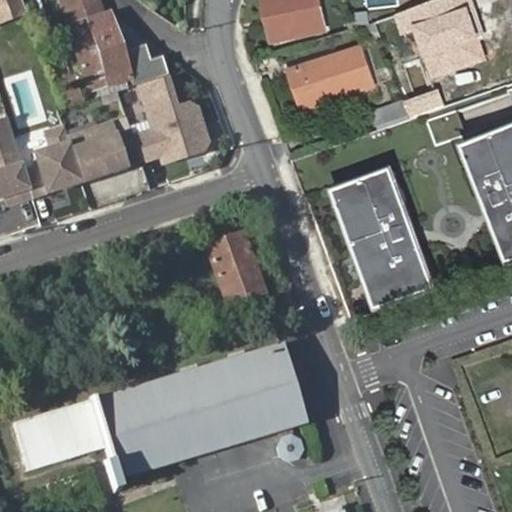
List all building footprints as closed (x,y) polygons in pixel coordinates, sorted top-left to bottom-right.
[(0,0),(0,24),(26,15),(20,0),(0,0)] [(57,0),(90,92),(130,78),(122,53),(108,16),(101,18),(96,2),(88,4),(85,0),(57,0)] [(264,0),(273,45),(293,41),(293,38),(321,33),(315,0),(264,0)] [(445,0),(430,5),(396,17),(403,37),(417,32),(433,80),(493,60),(472,0),(445,0)] [(4,123),(0,124),(0,198),(12,194),(15,203),(140,160),(140,163),(168,154),(171,161),(203,150),(207,143),(195,108),(189,105),(174,109),(164,78),(168,77),(162,58),(150,62),(144,46),(122,53),(130,78),(133,86),(137,85),(154,134),(132,142),(129,134),(117,138),(110,120),(67,135),(64,127),(45,133),(51,151),(34,156),(38,169),(22,175),(4,123)] [(287,74),(300,110),(377,85),(364,50),(287,74)] [(79,86),(60,92),(65,107),(84,102),(79,86)] [(375,108),(377,126),(409,121),(406,103),(375,108)] [(428,121),(437,147),(467,136),(458,110),(428,121)] [(511,126),(461,146),(507,266),(511,263),(511,126)] [(386,170),(329,192),(375,312),(432,290),(386,170)] [(240,236),(235,238),(240,251),(245,249),(240,236)] [(235,238),(206,248),(226,307),(262,294),(253,270),(247,272),(245,267),(251,265),(245,249),(240,251),(235,238)] [(277,375),(283,373),(275,348),(281,346),(279,342),(268,346),(269,348),(243,356),(241,350),(228,354),(229,360),(196,370),(194,365),(182,368),(184,374),(150,384),(148,379),(129,384),(130,389),(96,401),(93,395),(89,397),(90,403),(13,426),(27,471),(104,448),(107,458),(101,460),(112,493),(120,490),(116,478),(280,429),(283,439),(279,445),(282,457),(291,459),(299,457),(303,450),(299,438),(290,436),(288,426),(296,424),(297,426),(305,424),(303,419),(297,420),(290,396),(284,398),(277,375)] [(290,396),(283,373),(277,375),(284,398),(290,396)] [(91,470),(45,486),(54,511),(56,511),(100,496),(91,470)]
